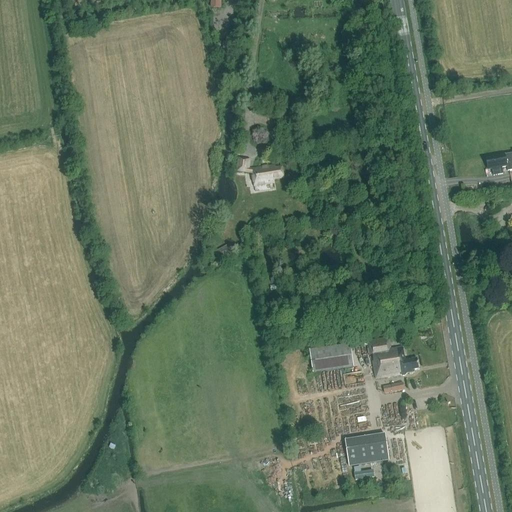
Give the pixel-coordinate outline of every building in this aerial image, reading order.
[(296,121),(286,123),(287,131),(297,130),(296,121)] [(492,169),(494,176),(503,174),(501,168),(507,167),(508,171),(511,170),(511,153),(504,155),(493,157),(493,158),(486,160),(488,170),(492,169)] [(239,159),(237,171),(252,174),(254,186),(274,183),(273,180),(284,179),(282,168),(275,169),(275,166),(252,169),(252,170),(249,170),(250,161),(239,159)] [(331,225),(329,234),(340,236),(342,226),(331,225)] [(229,245),(215,253),(219,260),(233,252),(229,245)] [(389,338),(368,341),(371,356),(373,356),(375,363),(373,363),(376,379),(400,375),(402,377),(405,376),(406,374),(414,373),(414,371),(419,370),(417,359),(404,361),(402,347),(391,349),(389,338)] [(350,344),(309,351),(313,373),(354,366),(350,344)] [(404,390),(403,383),(383,387),(384,394),(404,390)] [(385,435),(345,441),(349,467),(389,461),(385,435)] [(360,468),(354,469),(354,474),(355,481),(374,478),(373,471),(361,473),(360,468)]
